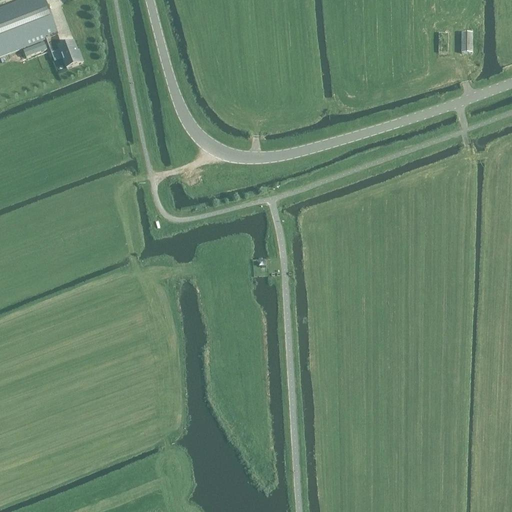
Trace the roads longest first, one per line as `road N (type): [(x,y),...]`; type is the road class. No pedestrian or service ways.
road 1 (tertiary): [(511,84),(301,152),(236,158),(191,128),(150,0)]
road 2 (track): [(214,149),(192,169),(2,235)]
road 3 (track): [(411,0),(421,57),(458,70),(472,98)]
